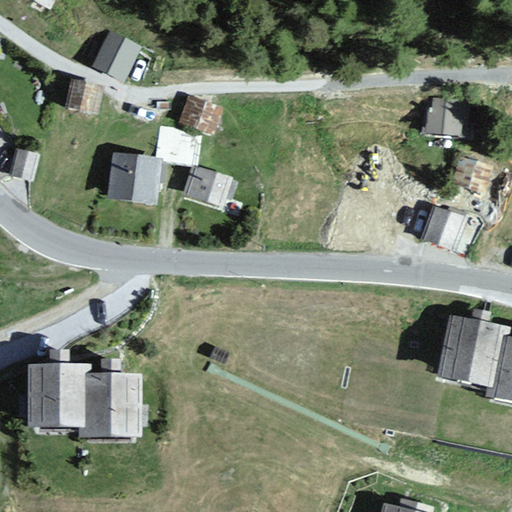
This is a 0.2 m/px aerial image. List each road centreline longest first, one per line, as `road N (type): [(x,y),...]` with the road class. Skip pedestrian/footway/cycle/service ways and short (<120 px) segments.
road 1 (residential): [(0,24),(132,90),(511,72)]
road 2 (tertiary): [(511,289),(369,268),(114,257),(50,240),(0,205)]
